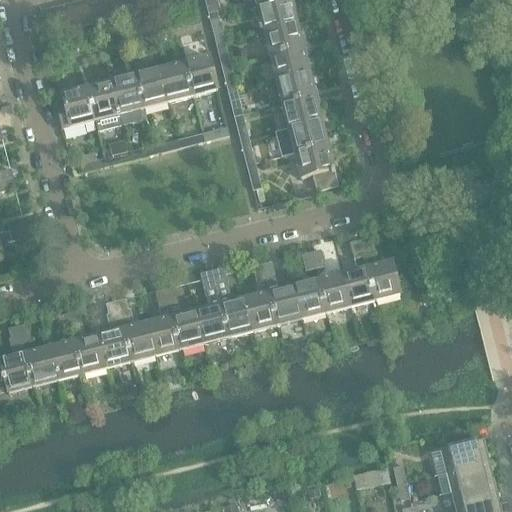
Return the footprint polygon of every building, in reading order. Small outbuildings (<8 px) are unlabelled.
[(97,0),(94,0),(86,2),(92,26),(104,24),(97,0)] [(109,0),(97,0),(104,24),(115,21),(109,0)] [(121,0),(109,0),(115,21),(126,18),(121,0)] [(133,0),(121,0),(126,18),(138,15),(133,0)] [(145,0),(133,0),(138,15),(149,12),(145,0)] [(158,0),(145,0),(149,12),(161,9),(158,0)] [(170,0),(158,0),(161,9),(172,6),(170,0)] [(220,13),(216,0),(204,0),(210,23),(219,20),(217,14),(220,13)] [(290,0),(255,0),(258,10),(291,2),(290,0)] [(86,2),(75,5),(81,29),(92,26),(86,2)] [(291,2),(258,10),(264,35),(297,26),(291,2)] [(75,5),(64,8),(70,32),(81,29),(75,5)] [(64,8),(52,11),(58,35),(70,32),(64,8)] [(52,11),(41,13),(47,38),(58,35),(52,11)] [(219,20),(210,23),(216,47),(225,45),(219,20)] [(297,26),(264,35),(270,59),(304,51),(297,26)] [(225,45),(216,47),(222,71),(231,69),(225,45)] [(304,51),(270,59),(276,84),(310,75),(304,51)] [(218,93),(209,60),(184,66),(193,100),(218,93)] [(184,66),(160,72),(168,106),(193,100),(184,66)] [(231,69),(222,71),(228,96),(237,93),(231,69)] [(160,72),(136,78),(144,112),(168,106),(160,72)] [(110,79),(109,79),(111,85),(119,118),(122,129),(147,123),(144,112),(136,78),(127,81),(126,75),(110,79)] [(310,75),(276,84),(282,108),(316,99),(310,75)] [(111,85),(87,91),(95,124),(119,118),(111,85)] [(65,109),(57,111),(62,132),(95,124),(87,91),(62,97),(65,109)] [(237,93),(228,96),(234,120),(243,118),(237,93)] [(316,99),(282,108),(288,132),(322,124),(316,99)] [(243,118),(234,120),(241,144),(249,142),(243,118)] [(322,124),(288,132),(295,157),(328,148),(322,124)] [(202,137),(204,146),(229,139),(227,131),(202,137)] [(202,137),(177,143),(180,152),(204,146),(202,137)] [(249,142),(241,144),(247,169),(255,167),(249,142)] [(177,143),(153,149),(155,158),(180,152),(177,143)] [(328,148),(295,157),(301,182),(315,178),(319,195),(339,190),(328,148)] [(153,149),(129,155),(131,164),(155,158),(153,149)] [(129,155),(104,162),(106,170),(131,164),(129,155)] [(104,162),(80,168),(82,176),(106,170),(104,162)] [(255,167),(247,169),(253,194),(262,191),(255,167)] [(10,172),(0,175),(0,185),(13,182),(10,172)] [(13,182),(0,185),(0,195),(15,192),(13,182)] [(23,221),(7,225),(9,234),(9,235),(25,231),(23,221)] [(9,234),(0,236),(0,263),(4,262),(0,247),(12,244),(28,240),(25,231),(9,235),(9,234)] [(360,243),(364,259),(373,257),(369,241),(360,243)] [(360,243),(350,246),(354,262),(364,259),(360,243)] [(311,256),(315,272),(325,269),(321,253),(311,256)] [(311,256),(301,258),(306,274),(315,272),(311,256)] [(262,268),(266,284),(276,281),(272,265),(262,268)] [(367,271),(375,304),(400,298),(392,265),(367,271)] [(262,268),(253,270),(257,286),(266,284),(262,268)] [(222,271),(222,272),(212,274),(229,341),(253,335),(245,302),(230,305),(229,301),(231,300),(224,271),(222,271)] [(367,271),(342,277),(351,311),(375,304),(367,271)] [(209,305),(211,310),(196,314),(205,347),(229,341),(212,274),(202,277),(202,276),(200,277),(207,306),(209,305)] [(342,277),(318,283),(327,317),(351,311),(342,277)] [(266,284),(269,296),(278,329),(302,323),(294,289),(279,293),(276,281),(266,284)] [(318,283),(294,289),(302,323),(327,317),(318,283)] [(165,292),(169,308),(178,306),(174,290),(165,292)] [(165,292),(155,295),(159,310),(169,308),(165,292)] [(269,296),(245,302),(253,335),(278,329),(269,296)] [(156,359),(147,326),(132,330),(125,302),(116,305),(131,366),(156,359)] [(116,305),(106,307),(113,335),(98,338),(107,372),(131,366),(116,305)] [(78,308),(65,311),(67,317),(71,333),(74,345),(83,378),(107,372),(98,338),(82,343),(80,337),(85,335),(78,308)] [(196,314),(172,320),(180,353),(205,347),(196,314)] [(67,317),(57,319),(61,335),(71,333),(67,317)] [(172,320),(147,326),(156,359),(180,353),(172,320)] [(27,327),(18,329),(22,345),(32,343),(27,327)] [(0,363),(0,383),(2,383),(3,385),(6,384),(9,397),(34,390),(25,357),(22,345),(18,329),(8,332),(15,359),(0,363)] [(74,345),(50,351),(58,384),(83,378),(74,345)] [(50,351),(25,357),(34,390),(58,384),(50,351)] [(135,387),(127,389),(129,397),(137,395),(135,387)] [(484,441),(440,452),(447,477),(490,466),(484,441)] [(490,466),(447,477),(436,479),(441,499),(452,496),(495,485),(490,466)] [(403,471),(393,473),(397,489),(407,487),(403,471)] [(375,474),(354,479),(357,493),(378,489),(375,474)] [(495,485),(452,496),(455,511),(472,511),(500,505),(495,485)] [(407,487),(397,489),(399,502),(409,500),(407,487)] [(319,492),(307,494),(309,501),(320,498),(319,492)]
